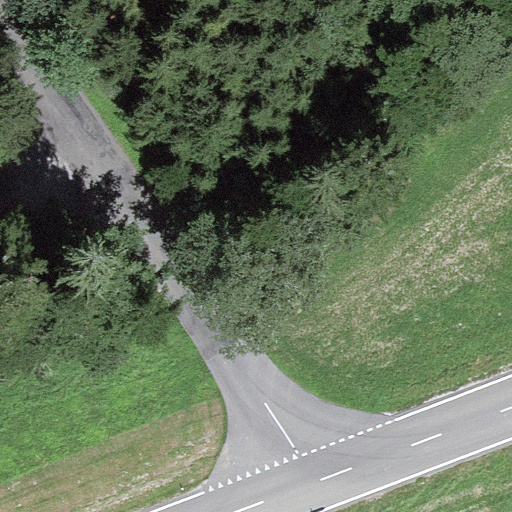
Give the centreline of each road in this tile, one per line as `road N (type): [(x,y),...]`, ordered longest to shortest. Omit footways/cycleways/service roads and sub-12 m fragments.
road 1 (tertiary): [(0,34),(128,211),(301,486)]
road 2 (secondary): [(301,486),(511,405)]
road 3 (track): [(128,211),(0,215)]
